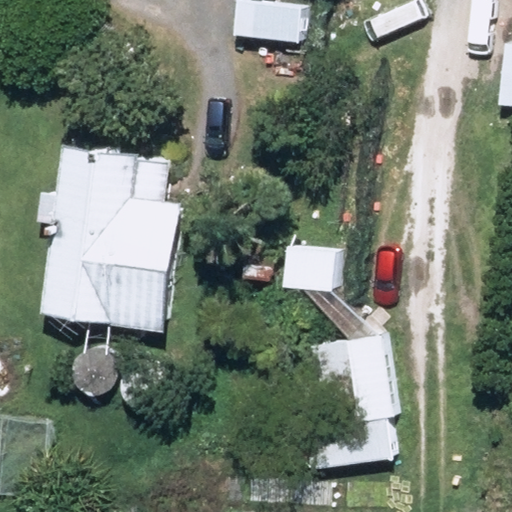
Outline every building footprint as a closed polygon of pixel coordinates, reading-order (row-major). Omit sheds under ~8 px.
[(511,0),(482,0),(482,8),(511,9),(511,0)] [(63,220),(52,311),(175,325),(190,199),(173,197),(178,160),(147,156),(147,151),(73,142),(68,190),(52,188),(48,218),(63,220)] [(296,244),(293,283),(342,288),(346,248),(296,244)] [(393,334),(324,342),(333,423),(316,425),(320,465),(401,456),(396,414),(402,413),(393,334)] [(0,414),(0,489),(51,494),(58,420),(0,414)]
